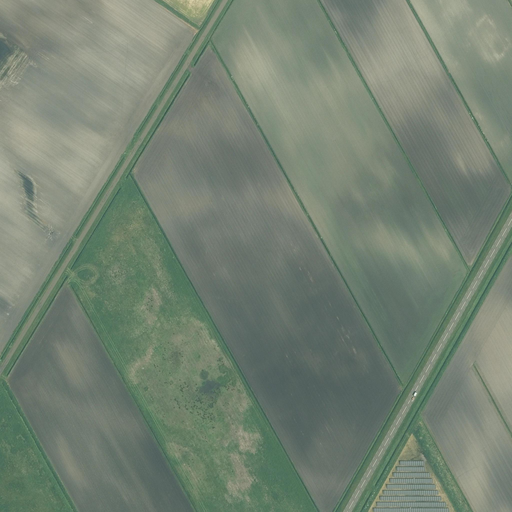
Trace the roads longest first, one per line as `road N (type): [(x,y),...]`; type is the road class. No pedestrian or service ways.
road 1 (unclassified): [(0,371),(225,0)]
road 2 (primary): [(347,511),(511,219)]
